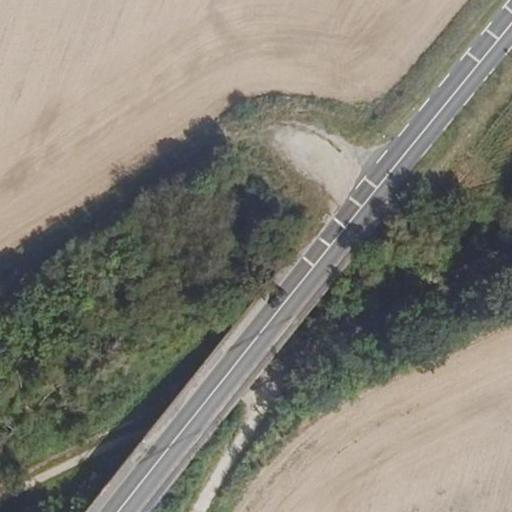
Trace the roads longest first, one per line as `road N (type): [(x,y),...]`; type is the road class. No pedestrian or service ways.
road 1 (primary): [(121,511),(511,27)]
road 2 (track): [(0,263),(214,147),(271,131),(373,196)]
road 3 (track): [(276,367),(199,511)]
